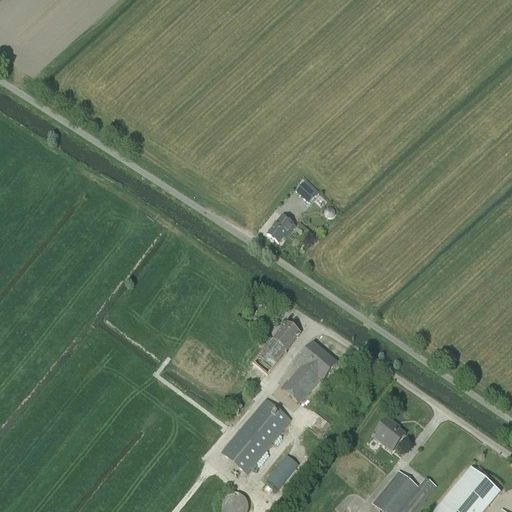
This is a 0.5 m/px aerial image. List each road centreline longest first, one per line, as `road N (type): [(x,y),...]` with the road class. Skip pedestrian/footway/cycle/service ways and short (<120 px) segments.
road 1 (unclassified): [(511,422),(0,80)]
road 2 (track): [(318,326),(173,511)]
road 3 (unclassified): [(511,456),(318,326)]
